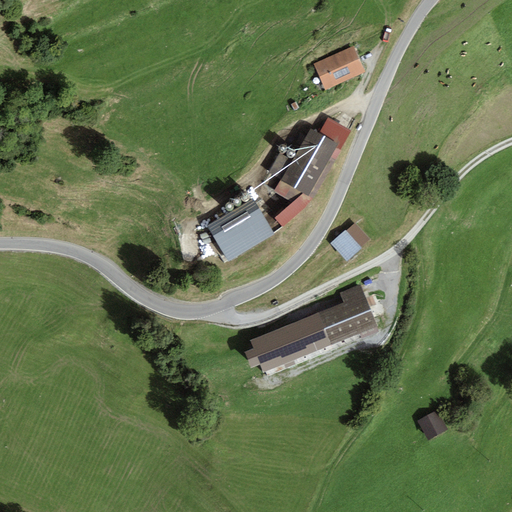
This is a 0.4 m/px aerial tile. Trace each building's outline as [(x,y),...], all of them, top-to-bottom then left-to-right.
[(313,64),(325,90),(365,72),(353,47),(313,64)] [(328,117),(319,134),(338,145),(336,148),(341,151),(352,131),(328,117)] [(319,134),(310,129),(296,154),(284,147),(268,173),(281,180),(308,196),(336,148),(338,145),(319,134)] [(312,199),(341,151),(336,148),(308,196),(312,199)] [(312,199),(308,196),(281,180),(274,191),(294,203),(275,218),(283,227),(312,199)] [(207,227),(228,262),(274,234),(253,200),(207,227)] [(347,231),(361,247),(369,239),(355,224),(347,231)] [(345,230),(330,243),(347,262),(362,248),(361,247),(347,231),(345,230)] [(317,314),(330,346),(378,327),(362,285),(339,293),(343,303),(317,314)] [(330,346),(317,314),(250,340),(254,348),(245,352),(251,368),(260,365),(263,372),(330,346)] [(439,411),(419,420),(428,439),(448,430),(439,411)]
